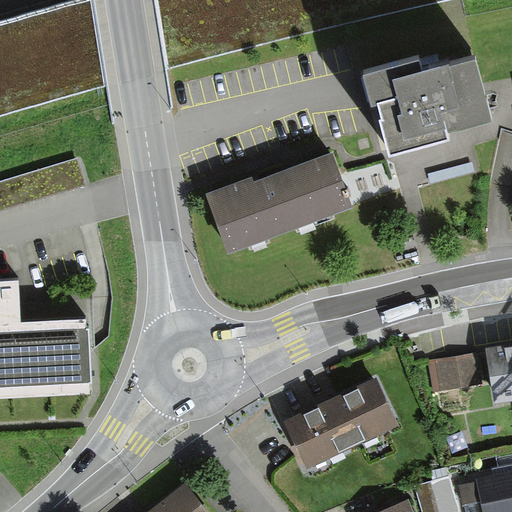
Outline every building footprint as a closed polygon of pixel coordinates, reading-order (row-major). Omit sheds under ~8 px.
[(76,0),(0,22),(0,118),(106,86),(93,0),(76,0)] [(156,0),(167,69),(440,0),(156,0)] [(466,41),(354,69),(375,151),(486,123),(466,41)] [(327,152),(200,196),(219,250),(346,205),(327,152)] [(72,160),(0,183),(0,211),(80,186),(72,160)] [(0,399),(90,395),(89,384),(91,384),(89,332),(87,332),(87,322),(21,325),(19,281),(0,282),(0,399)] [(511,339),(480,345),(489,403),(511,398),(511,339)] [(430,361),(434,390),(475,384),(471,356),(430,361)] [(275,418),(295,465),(388,426),(368,379),(275,418)] [(415,477),(422,509),(456,501),(448,466),(415,477)] [(511,511),(511,469),(474,478),(481,511),(511,511)] [(147,511),(199,511),(179,487),(147,511)] [(401,511),(396,500),(367,511),(401,511)]
